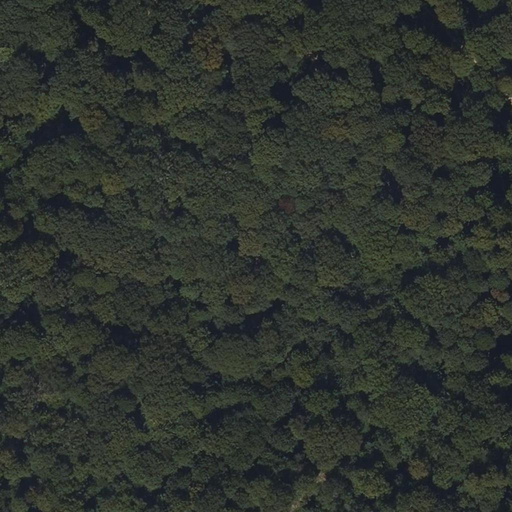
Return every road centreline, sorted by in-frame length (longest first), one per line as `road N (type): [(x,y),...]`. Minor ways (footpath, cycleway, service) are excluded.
road 1 (track): [(0,181),(160,0)]
road 2 (track): [(421,0),(511,95)]
